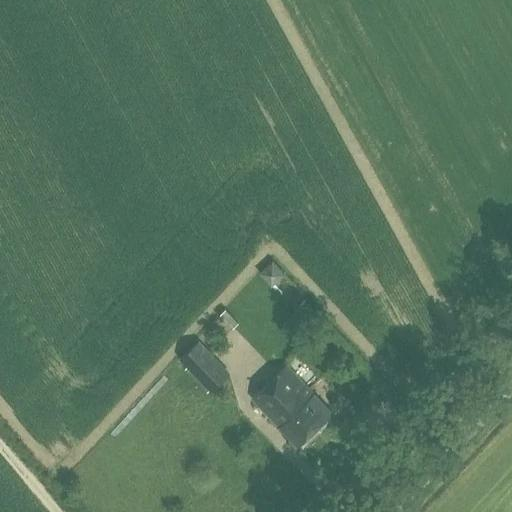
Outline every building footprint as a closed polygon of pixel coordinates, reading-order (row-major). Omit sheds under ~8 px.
[(273,285),(285,274),(273,261),(261,272),(273,285)] [(307,319),(316,311),(305,299),(296,307),(307,319)] [(239,322),(225,309),(221,313),(235,327),(239,322)] [(210,390),(212,392),(232,375),(201,340),(182,357),(189,366),(186,369),(207,392),(210,390)] [(254,399),(297,445),(333,412),(289,365),(254,399)]
